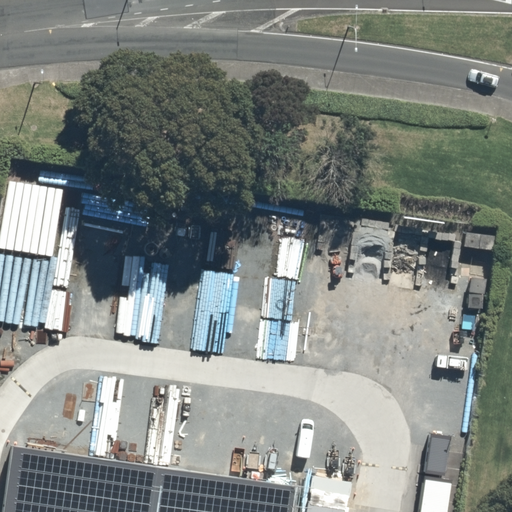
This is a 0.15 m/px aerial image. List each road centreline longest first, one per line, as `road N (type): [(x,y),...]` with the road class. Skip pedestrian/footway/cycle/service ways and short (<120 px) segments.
road 1 (secondary): [(511,85),(382,59),(4,31)]
road 2 (secondary): [(4,31),(166,7)]
